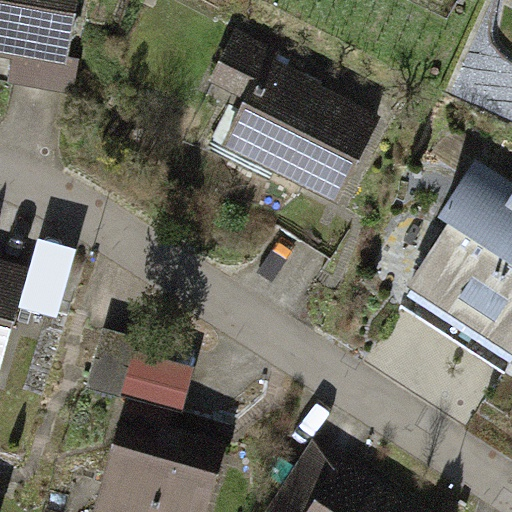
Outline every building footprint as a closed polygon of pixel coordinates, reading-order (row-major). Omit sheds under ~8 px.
[(72,0),(0,0),(0,46),(8,48),(2,81),(68,92),(74,58),(63,56),(72,0)] [(233,94),(210,135),(334,202),(383,111),(228,28),(201,77),(233,94)] [(511,185),(480,165),(401,289),(503,354),(511,340),(511,185)] [(0,255),(0,370),(29,263),(0,255)] [(109,414),(81,511),(207,511),(226,447),(161,429),(167,406),(182,410),(193,369),(133,352),(137,339),(98,328),(82,383),(128,396),(122,418),(109,414)] [(423,511),(310,441),(279,487),(302,501),(294,511),(423,511)]
